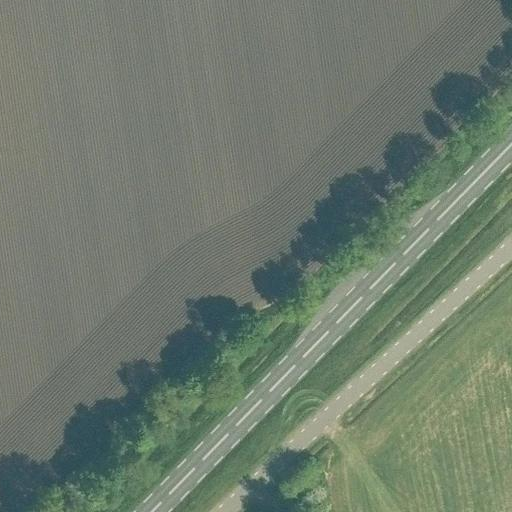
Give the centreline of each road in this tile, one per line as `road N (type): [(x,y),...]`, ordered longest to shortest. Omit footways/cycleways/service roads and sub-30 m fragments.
road 1 (primary): [(150,511),(511,142)]
road 2 (unclassified): [(223,511),(511,245)]
